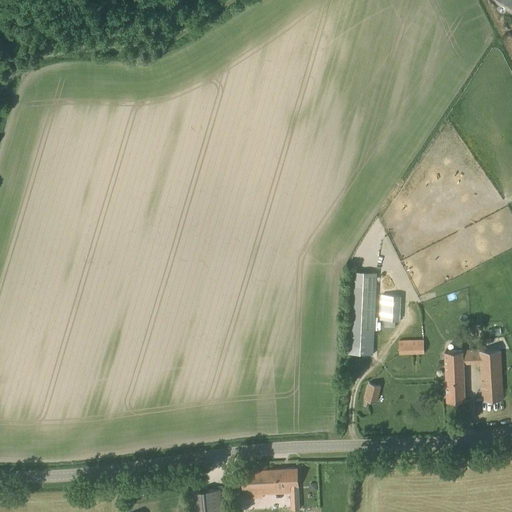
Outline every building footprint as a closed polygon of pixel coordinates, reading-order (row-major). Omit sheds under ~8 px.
[(373,354),(376,272),(352,271),(348,353),(373,354)] [(395,327),(395,320),(399,321),(401,296),(381,295),(380,319),(385,320),(384,326),(395,327)] [(423,339),(417,339),(398,340),(399,354),(424,352),(423,339)] [(502,399),(500,349),(480,350),(481,360),(482,388),(476,389),(477,400),(502,399)] [(463,350),(445,351),(447,401),(465,400),(463,350)] [(376,401),(380,386),(369,384),(365,399),(376,401)] [(299,509),(298,467),(240,470),(242,498),(259,497),(259,488),(291,486),(292,510),(299,509)] [(222,511),(221,498),(220,488),(187,491),(189,511),(222,511)]
